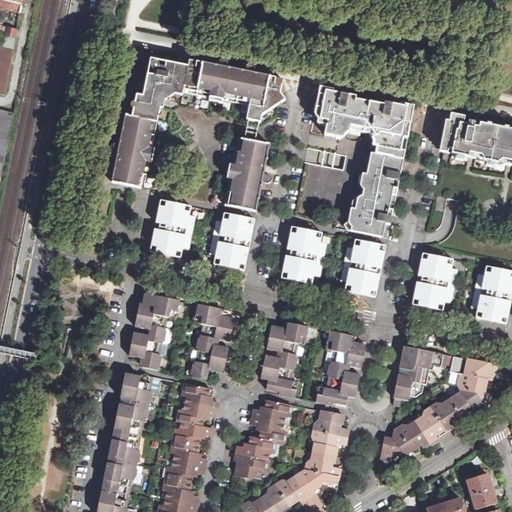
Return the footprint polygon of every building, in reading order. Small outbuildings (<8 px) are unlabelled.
[(22,5),(0,0),(0,7),(21,13),(22,5)] [(17,30),(0,24),(0,34),(3,35),(0,47),(13,51),(16,38),(17,30)] [(0,55),(12,58),(13,52),(0,48),(0,55)] [(282,103),(293,100),(288,91),(291,79),(196,59),(194,66),(159,57),(154,75),(151,75),(148,77),(144,97),(140,96),(137,98),(136,102),(139,103),(137,110),(134,110),(132,117),(126,116),(124,125),(132,127),(131,129),(131,131),(130,131),(129,138),(128,144),(125,157),(125,158),(123,170),(123,171),(122,175),(114,173),(112,183),(140,188),(142,182),(146,180),(148,169),(145,167),(145,162),(149,163),(152,163),(155,149),(152,149),(148,148),(149,141),(154,140),(156,128),(153,125),(154,122),(156,106),(161,108),(162,100),(175,91),(184,92),(188,93),(191,97),(223,104),(224,101),(228,102),(230,105),(241,107),(244,105),(250,106),(249,109),(247,119),(247,120),(261,123),(263,115),(266,113),(264,110),(266,109),(278,102),(278,101),(281,102),(282,103)] [(0,67),(9,70),(11,64),(0,61),(0,67)] [(0,74),(8,77),(9,70),(0,67),(0,74)] [(315,114),(319,119),(318,123),(327,126),(326,131),(345,135),(348,133),(349,130),(369,134),(374,141),(377,147),(376,154),(374,161),(369,164),(369,165),(367,174),(364,189),(363,196),(362,196),(358,198),(354,217),(349,217),(347,224),(352,228),(351,231),(380,237),(384,234),(386,224),(391,225),(392,216),(388,215),(389,209),(392,195),(393,189),(398,190),(405,152),(401,151),(404,138),(405,130),(410,131),(414,106),(400,104),(399,106),(385,103),(384,106),(370,103),(369,103),(368,109),(362,107),(363,104),(356,103),(357,98),(334,93),(335,91),(320,87),(315,114)] [(184,92),(175,91),(162,100),(161,108),(164,108),(165,101),(168,99),(173,96),(176,94),(183,96),(184,92)] [(279,105),(278,102),(266,109),(268,112),(279,105)] [(14,113),(0,109),(0,161),(4,163),(14,113)] [(453,149),(452,154),(456,155),(465,157),(469,157),(470,153),(476,154),(481,155),(483,160),(486,161),(495,163),(499,164),(500,160),(501,159),(507,161),(511,161),(511,130),(510,130),(509,130),(509,131),(504,130),(504,129),(503,128),(493,126),(492,126),(491,127),(491,128),(487,127),(487,126),(487,125),(486,125),(484,124),(483,124),(483,125),(482,125),(482,126),(481,131),(474,130),(476,125),(469,123),(468,125),(464,124),(465,117),(451,114),(445,148),(453,149)] [(114,173),(122,175),(123,171),(123,170),(125,158),(125,157),(128,144),(129,138),(130,131),(131,131),(131,129),(132,127),(124,125),(121,143),(118,143),(116,144),(115,147),(115,149),(115,151),(118,154),(114,173)] [(377,147),(374,141),(369,134),(349,130),(348,133),(366,136),(373,146),(377,147)] [(326,131),(325,136),(341,139),(345,136),(345,135),(326,131)] [(270,145),(236,138),(222,205),(256,212),(263,183),(268,184),(271,183),(272,181),(272,178),(270,175),(264,174),(270,145)] [(349,217),(354,217),(358,198),(357,198),(352,202),(349,217)] [(183,258),(185,250),(191,251),(198,216),(192,215),(194,206),(161,199),(156,223),(160,224),(159,228),(155,227),(150,251),(183,258)] [(251,242),(255,219),(225,213),(223,222),(217,221),(210,255),(216,256),(214,265),(245,271),(249,249),(249,248),(247,248),(247,247),(245,244),(243,244),(244,241),(251,242)] [(292,227),(287,249),(294,251),(293,254),(292,253),(289,256),(286,256),(282,278),(312,284),(314,276),(320,277),(327,243),(321,242),(323,233),(292,227)] [(380,275),(378,274),(378,273),(376,271),(374,270),(375,267),(382,269),(386,246),(355,240),(354,249),(348,247),(341,281),(347,282),(345,291),(376,298),(380,275)] [(423,253),(418,276),(425,277),(425,280),(423,280),(420,282),(420,283),(417,282),(413,305),(443,311),(445,302),(451,304),(458,270),(452,269),(454,260),(423,253)] [(511,301),(508,301),(509,300),(507,297),(505,297),(506,294),(511,294),(511,271),(486,266),(485,275),(478,274),(472,308),(478,309),(476,318),(507,324),(511,301)] [(157,296),(146,294),(144,304),(155,307),(157,296)] [(180,301),(167,299),(157,296),(155,307),(144,304),(140,303),(135,327),(150,330),(149,336),(134,333),(130,356),(144,359),(143,368),(157,371),(161,355),(158,354),(160,344),(163,345),(166,329),(164,328),(166,318),(168,318),(170,310),(178,312),(180,301)] [(198,305),(196,316),(204,317),(202,326),(205,326),(203,337),(200,336),(197,352),(200,352),(198,363),(195,362),(192,377),(192,378),(207,380),(210,368),(224,371),(229,348),(214,345),(215,339),(230,342),(235,322),(235,319),(228,317),(229,312),(232,312),(213,308),(198,305)] [(168,318),(176,320),(178,312),(170,310),(168,318)] [(196,316),(195,324),(202,326),(204,317),(196,316)] [(309,328),(295,324),(288,323),(287,329),(272,326),(267,349),(282,352),(281,359),(266,356),(261,379),(269,380),(267,389),(272,390),(271,394),(288,397),(291,382),(288,381),(291,370),(294,371),(297,355),(294,354),(297,344),(299,344),(301,337),(307,338),(309,328)] [(357,337),(340,334),(330,332),(326,350),(336,352),(334,363),(332,363),(329,378),(331,379),(329,389),(319,387),(316,402),(346,409),(346,406),(347,401),(348,397),(355,398),(356,397),(360,374),(345,372),(346,366),(361,368),(366,345),(356,343),(357,337)] [(307,338),(301,337),(299,344),(306,346),(307,338)] [(398,375),(392,405),(400,407),(401,399),(408,401),(409,396),(415,398),(422,393),(424,384),(427,385),(430,370),(433,371),(435,366),(446,368),(446,366),(448,356),(426,351),(404,347),(400,369),(415,372),(414,378),(398,375)] [(459,374),(457,385),(461,392),(450,399),(443,404),(436,404),(431,407),(424,411),(423,417),(416,421),(409,426),(403,426),(394,431),(397,436),(392,440),(386,438),(381,458),(390,460),(403,452),(407,458),(413,454),(420,450),(417,445),(420,443),(423,448),(437,439),(434,434),(437,432),(440,437),(454,428),(451,423),(454,422),(457,426),(471,417),(468,413),(471,411),(472,413),(478,409),(477,407),(490,399),(485,390),(482,390),(483,387),(486,388),(487,380),(492,381),(493,372),(496,370),(497,366),(488,364),(479,362),(478,364),(468,362),(468,360),(467,360),(455,357),(453,357),(451,367),(450,372),(459,374)] [(130,511),(131,509),(129,509),(134,482),(136,482),(143,451),(140,451),(146,423),(148,424),(155,392),(152,392),(155,378),(141,375),(141,377),(126,374),(121,398),(136,401),(135,407),(120,404),(115,429),(129,432),(129,436),(114,432),(109,457),(124,460),(123,466),(108,463),(103,488),(118,491),(117,494),(102,491),(97,511),(130,511)] [(185,384),(183,395),(186,396),(183,411),(180,410),(178,421),(181,422),(179,429),(176,429),(172,451),(175,452),(172,467),(169,466),(164,490),(167,490),(164,505),(161,505),(159,511),(185,511),(186,511),(190,511),(195,511),(199,498),(199,497),(189,495),(194,473),(203,475),(206,460),(197,458),(201,435),(211,437),(213,429),(203,427),(205,416),(215,418),(218,402),(208,401),(211,389),(185,384)] [(290,417),(292,406),(292,405),(267,400),(264,412),(255,410),(252,425),(261,427),(259,439),(249,437),(247,448),(239,446),(235,462),(236,462),(240,463),(240,466),(238,466),(236,476),(249,479),(250,477),(261,479),(263,471),(268,472),(271,460),(269,460),(270,454),(273,454),(276,441),(285,443),(287,432),(284,432),(287,417),(290,417)] [(322,411),(320,418),(315,424),(312,438),(315,443),(312,458),(308,462),(306,470),(289,481),(283,480),(269,489),(269,495),(255,503),(248,502),(236,510),(235,511),(279,511),(279,510),(298,498),(301,503),(302,503),(308,511),(322,511),(325,510),(315,495),(316,494),(312,488),(322,482),(338,485),(341,469),(331,467),(332,463),(334,464),(338,448),(335,447),(336,444),(346,446),(349,430),(339,428),(340,424),(342,425),(343,422),(344,416),(322,411)] [(472,496),(493,489),(489,477),(492,476),(490,471),(480,474),(481,477),(468,481),(472,496)] [(472,496),(476,510),(500,503),(498,496),(495,497),(493,489),(472,496)] [(446,511),(465,511),(461,499),(449,503),(447,497),(444,497),(446,504),(444,504),(446,511)] [(446,511),(444,504),(443,505),(441,498),(437,499),(438,503),(439,506),(430,509),(428,509),(428,511),(446,511)]
